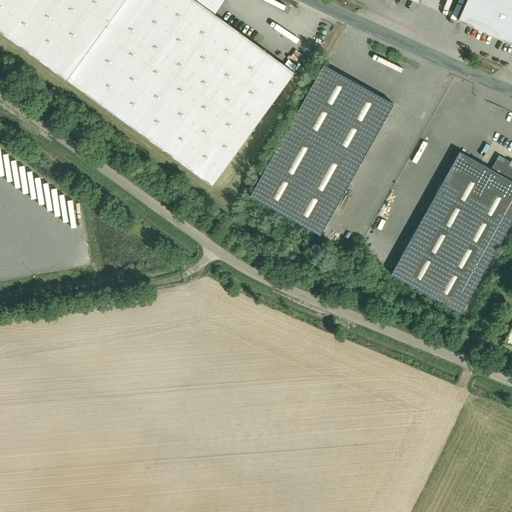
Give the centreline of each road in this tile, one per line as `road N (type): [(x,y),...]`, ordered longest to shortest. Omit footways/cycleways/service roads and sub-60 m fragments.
road 1 (unclassified): [(0,92),(249,268),(511,381)]
road 2 (track): [(0,308),(165,282),(219,250)]
road 3 (residential): [(511,92),(308,0)]
